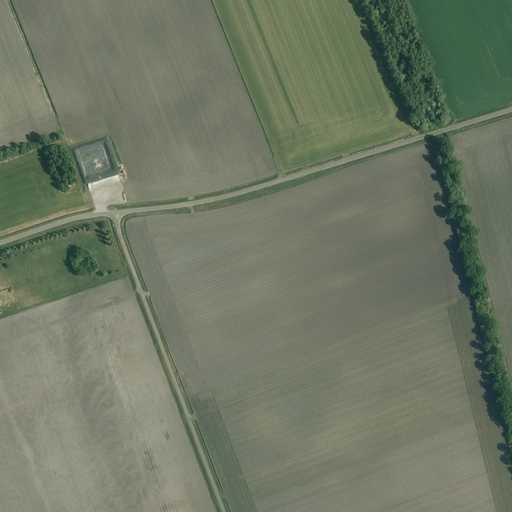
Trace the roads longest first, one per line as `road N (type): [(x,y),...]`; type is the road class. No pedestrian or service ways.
road 1 (tertiary): [(116,212),(222,197),(511,109)]
road 2 (unclassified): [(223,511),(116,212)]
road 3 (tertiary): [(0,243),(116,212)]
